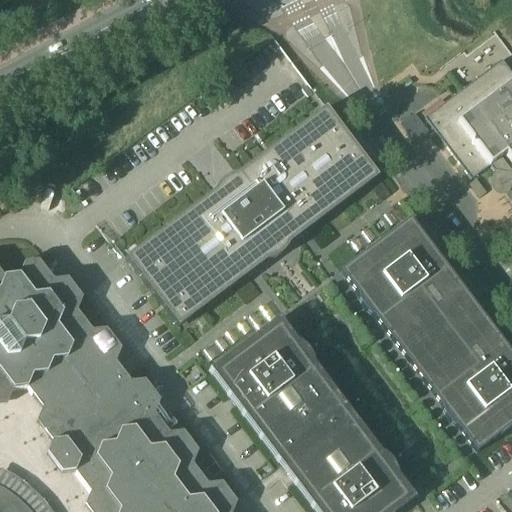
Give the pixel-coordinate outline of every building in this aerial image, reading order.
[(511,79),(500,63),(424,120),(470,181),(488,167),(493,173),(503,174),(503,166),(499,160),(503,156),(511,167),(511,79)] [(233,188),(229,193),(222,196),(216,198),(213,194),(211,195),(124,261),(127,265),(142,285),(148,292),(151,296),(160,308),(163,305),(178,324),(243,275),(262,260),(264,257),(266,254),(269,251),(272,249),(276,246),(281,244),(285,243),(369,178),(356,159),(360,156),(325,110),(237,176),(235,177),(238,181),(233,188)] [(398,126),(412,145),(427,134),(412,115),(398,126)] [(366,260),(346,275),(361,295),(363,296),(365,298),(368,300),(372,304),(374,307),(375,311),(377,315),(378,318),(445,406),(448,407),(450,409),(454,412),(457,416),(460,421),(462,425),(462,428),(477,448),(496,433),(499,437),(511,427),(511,359),(473,306),(467,298),(409,221),(404,225),(400,227),(389,236),(362,256),(366,260)] [(207,487),(192,467),(198,454),(183,434),(168,435),(154,416),(159,402),(145,382),(131,384),(116,365),(121,352),(106,332),(91,334),(77,314),(82,301),(67,281),(53,283),(38,262),(24,264),(18,278),(4,279),(0,274),(0,384),(0,385),(3,380),(12,393),(26,391),(41,411),(36,424),(51,444),(65,443),(79,462),(74,475),(89,495),(84,508),(86,511),(233,511),(236,505),(221,485),(207,487)] [(391,511),(408,499),(394,481),(390,479),(386,475),(382,471),(379,466),(377,462),(377,459),(376,457),(311,370),(307,368),(304,366),(296,359),(294,354),(292,350),(292,346),(277,327),(258,341),(255,338),(209,372),(314,511),(391,511)] [(199,465),(211,481),(221,473),(209,457),(199,465)] [(0,511),(44,511),(44,510),(36,502),(27,493),(18,486),(8,480),(0,475),(0,511)]
